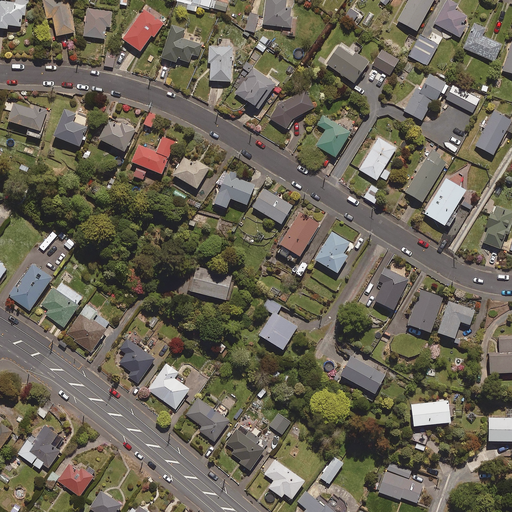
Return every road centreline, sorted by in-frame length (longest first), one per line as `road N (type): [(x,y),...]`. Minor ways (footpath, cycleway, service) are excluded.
road 1 (residential): [(511,284),(436,261),(229,132),(157,97),(101,79),(0,73)]
road 2 (secondary): [(232,511),(99,401),(0,334)]
